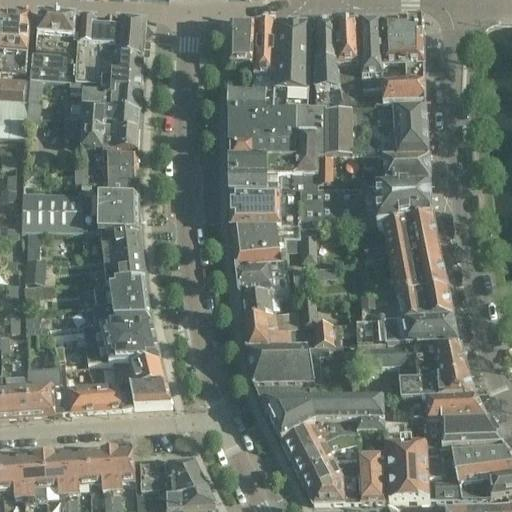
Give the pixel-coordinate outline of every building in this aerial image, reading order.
[(37,40),(36,58),(77,59),(77,48),(78,43),(74,43),(75,22),(38,19),(37,40)] [(4,20),(1,57),(0,64),(0,76),(26,79),(27,59),(29,36),(33,37),(34,23),(4,20)] [(79,22),(78,43),(77,48),(77,59),(114,60),(143,62),(145,27),(102,24),(79,22)] [(380,29),(379,82),(379,91),(423,88),(422,61),(421,34),(423,32),(416,27),(415,29),(380,29)] [(359,72),(358,72),(359,28),(358,28),(358,29),(333,29),(338,113),(361,113),(359,83),(359,72)] [(359,83),(379,82),(380,29),(379,29),(379,28),(359,28),(358,72),(359,72),(359,83)] [(229,70),(251,70),(254,29),(229,29),(229,70)] [(251,79),(273,79),(275,29),(254,29),(251,70),(251,79)] [(309,29),(275,29),(273,79),(271,115),(295,114),(307,114),(309,29)] [(315,114),(323,114),(338,113),(333,29),(316,29),(315,97),(315,102),(310,102),(310,107),(315,107),(315,114)] [(114,97),(115,95),(141,96),(143,62),(114,60),(77,59),(36,58),(33,57),(30,84),(71,86),(99,88),(98,100),(111,101),(111,97),(114,97)] [(24,85),(0,82),(0,102),(22,105),(24,85)] [(42,85),(29,84),(27,109),(40,110),(42,85)] [(82,111),(140,115),(141,96),(115,95),(114,97),(111,97),(111,101),(98,100),(99,88),(71,86),(70,98),(83,99),(82,111)] [(423,92),(423,88),(379,91),(380,112),(415,111),(424,111),(423,92)] [(228,96),(228,116),(266,115),(265,97),(228,96)] [(27,105),(22,105),(0,102),(0,140),(24,142),(27,105)] [(139,136),(140,115),(82,111),(65,110),(64,125),(82,126),(82,129),(95,130),(95,133),(139,136)] [(415,111),(380,112),(361,113),(338,113),(323,114),(315,114),(307,114),(295,114),(295,144),(295,163),(295,182),(317,182),(317,164),(332,164),(332,163),(352,163),(361,162),(376,162),(381,162),(428,161),(424,111),(415,111)] [(37,123),(39,123),(40,112),(28,112),(27,123),(37,123)] [(271,115),(266,115),(228,116),(228,122),(228,148),(229,163),(295,163),(295,144),(295,114),(271,115)] [(37,123),(27,123),(26,131),(36,131),(37,123)] [(138,154),(139,136),(95,133),(95,130),(82,129),(82,126),(64,125),(64,141),(82,142),(81,155),(82,155),(138,158),(138,154)] [(138,174),(138,158),(82,155),(82,172),(83,172),(93,173),(93,172),(95,172),(94,176),(104,176),(104,173),(138,174)] [(18,161),(2,161),(2,170),(17,171),(18,161)] [(383,187),(429,186),(428,161),(381,162),(382,169),(377,169),(376,162),(361,162),(361,170),(371,170),(371,188),(383,187)] [(229,163),(229,182),(266,182),(266,178),(275,178),(275,182),(276,182),(295,182),(295,163),(229,163)] [(331,189),(332,164),(317,164),(317,182),(317,189),(331,189)] [(25,168),(24,187),(43,188),(44,169),(25,168)] [(104,189),(139,190),(138,174),(104,173),(104,176),(94,176),(95,172),(93,172),(93,173),(83,172),(83,188),(90,188),(90,189),(99,189),(104,189)] [(17,179),(8,178),(7,194),(17,194),(17,179)] [(229,182),(230,200),(277,199),(276,182),(275,182),(266,182),(229,182)] [(380,229),(432,222),(430,192),(375,193),(316,194),(317,189),(317,182),(295,182),(276,182),(277,199),(279,199),(281,234),(285,234),(285,245),(299,245),(299,234),(361,232),(380,229)] [(100,238),(140,239),(139,203),(104,202),(104,189),(99,189),(90,189),(90,188),(83,188),(81,188),(80,202),(22,201),(22,237),(64,238),(80,238),(80,237),(85,237),(100,238)] [(104,202),(139,203),(139,190),(104,189),(104,202)] [(279,199),(277,199),(230,200),(231,234),(281,234),(279,199)] [(432,222),(380,229),(387,267),(439,258),(432,224),(432,222)] [(8,231),(8,241),(19,241),(20,232),(8,231)] [(281,234),(231,234),(235,270),(286,266),(285,245),(285,234),(281,234)] [(36,237),(24,238),(25,263),(37,263),(36,237)] [(80,237),(80,238),(64,238),(64,249),(85,249),(85,237),(80,237)] [(100,238),(103,264),(143,262),(140,239),(100,238)] [(381,245),(361,248),(363,261),(382,259),(381,245)] [(288,259),(290,281),(301,279),(299,258),(288,259)] [(387,267),(390,285),(383,286),(385,293),(374,295),(372,302),(372,305),(397,303),(397,302),(446,292),(439,258),(387,267)] [(107,290),(146,285),(143,262),(103,264),(107,290)] [(26,290),(43,290),(42,266),(25,265),(26,290)] [(286,266),(235,270),(236,277),(239,297),(272,294),(270,279),(287,278),(286,266)] [(303,301),(301,279),(290,281),(292,302),(303,301)] [(146,285),(107,290),(93,291),(95,310),(112,307),(113,312),(148,307),(146,285)] [(9,289),(9,300),(19,300),(19,289),(9,289)] [(43,302),(43,290),(26,290),(26,302),(43,302)] [(365,329),(452,322),(446,292),(397,302),(397,303),(372,305),(364,306),(365,329)] [(288,293),(272,294),(239,297),(243,324),(272,320),(270,305),(289,304),(288,293)] [(151,323),(148,307),(113,312),(112,307),(95,310),(92,310),(95,330),(100,330),(152,328),(151,323)] [(300,308),(301,333),(316,332),(314,307),(300,308)] [(296,318),(272,320),(243,324),(244,333),(247,353),(293,352),(292,348),(298,347),(296,318)] [(42,330),(41,319),(26,321),(26,326),(42,330)] [(19,321),(10,321),(10,336),(20,336),(19,321)] [(357,351),(458,349),(452,322),(365,329),(333,331),(335,352),(341,352),(340,344),(356,343),(357,351)] [(51,341),(49,334),(43,334),(42,330),(26,326),(26,340),(51,341)] [(104,347),(155,345),(152,328),(100,330),(104,347)] [(165,386),(165,385),(160,366),(129,367),(109,368),(104,347),(100,330),(95,330),(71,332),(73,344),(61,346),(65,369),(67,394),(116,391),(133,388),(165,386)] [(317,352),(326,352),(335,352),(333,331),(316,332),(317,352)] [(247,353),(248,361),(253,385),(254,390),(258,401),(298,400),(298,389),(319,388),(318,363),(326,363),(326,352),(317,352),(316,332),(301,333),(303,352),(293,352),(247,353)] [(0,343),(0,353),(0,358),(9,358),(10,343),(0,343)] [(129,367),(160,366),(155,345),(104,347),(109,368),(129,367)] [(435,383),(468,382),(460,353),(342,356),(348,384),(362,383),(361,372),(399,371),(399,386),(416,386),(435,385),(435,383)] [(27,391),(29,419),(63,417),(59,373),(28,374),(28,390),(27,391)] [(435,383),(435,385),(416,386),(399,386),(389,387),(388,397),(359,397),(359,406),(383,405),(409,405),(438,404),(474,403),(468,382),(435,383)] [(171,408),(165,386),(133,388),(116,391),(67,394),(68,416),(121,412),(133,410),(171,408)] [(27,391),(2,392),(4,421),(29,419),(27,391)] [(425,429),(438,428),(485,427),(474,403),(438,404),(409,405),(411,428),(425,429)] [(411,428),(409,405),(383,405),(359,406),(261,407),(281,445),(314,428),(339,427),(384,426),(411,428)] [(384,426),(339,427),(314,428),(281,445),(291,464),(339,440),(357,439),(357,437),(385,437),(384,426)] [(384,426),(385,437),(385,447),(425,446),(426,463),(441,462),(440,455),(499,451),(500,450),(485,427),(438,428),(425,429),(411,428),(384,426)] [(291,464),(299,481),(333,463),(329,455),(357,449),(357,439),(339,440),(291,464)] [(427,481),(426,463),(425,446),(385,447),(386,461),(386,475),(388,505),(428,504),(427,483),(427,481)] [(440,455),(441,462),(426,463),(427,481),(427,483),(445,479),(443,468),(454,466),(459,484),(489,481),(511,479),(511,466),(501,452),(500,450),(499,451),(440,455)] [(134,484),(131,454),(109,456),(112,494),(122,493),(121,485),(134,484)] [(386,475),(386,461),(371,461),(371,454),(358,455),(358,462),(358,469),(359,483),(360,506),(384,505),(383,475),(386,475)] [(112,494),(109,456),(87,458),(89,487),(102,487),(102,495),(112,494)] [(89,487),(87,458),(65,459),(68,497),(78,496),(77,488),(89,487)] [(68,497),(65,459),(43,461),(45,491),(58,490),(58,498),(68,497)] [(45,491),(43,461),(21,462),(24,500),(34,499),(33,491),(45,491)] [(24,500),(21,462),(0,464),(0,475),(1,494),(13,493),(14,501),(24,500)] [(355,483),(359,483),(358,469),(346,470),(338,473),(333,463),(299,481),(308,498),(341,481),(341,483),(355,482),(355,483)] [(149,484),(200,482),(193,466),(163,467),(163,475),(148,476),(147,468),(138,468),(139,485),(149,484)] [(511,479),(489,481),(459,484),(455,485),(433,487),(433,504),(490,503),(511,499),(511,479)] [(356,506),(355,483),(355,482),(341,483),(341,481),(308,498),(313,508),(356,506)] [(200,482),(149,484),(150,492),(157,492),(158,499),(166,499),(208,496),(200,482)] [(166,511),(204,511),(215,511),(208,496),(166,499),(166,511)] [(111,511),(111,502),(103,503),(103,511),(111,511)] [(111,502),(111,511),(119,511),(119,502),(111,502)]
